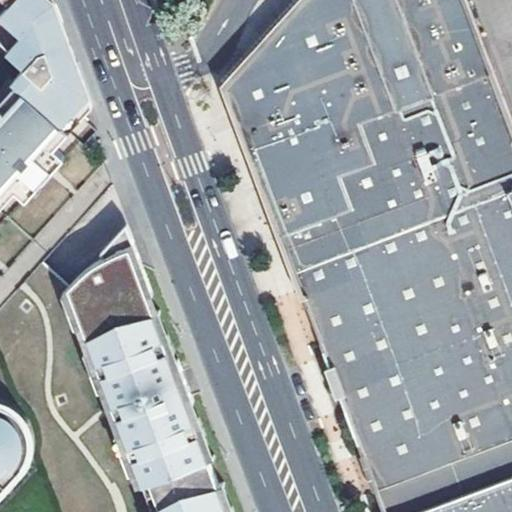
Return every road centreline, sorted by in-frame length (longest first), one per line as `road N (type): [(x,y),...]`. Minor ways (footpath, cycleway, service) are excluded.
road 1 (secondary): [(300,511),(202,256)]
road 2 (secondary): [(120,33),(118,96),(168,230),(202,256)]
road 3 (secondary): [(202,256),(211,215),(193,165),(162,82),(120,33)]
